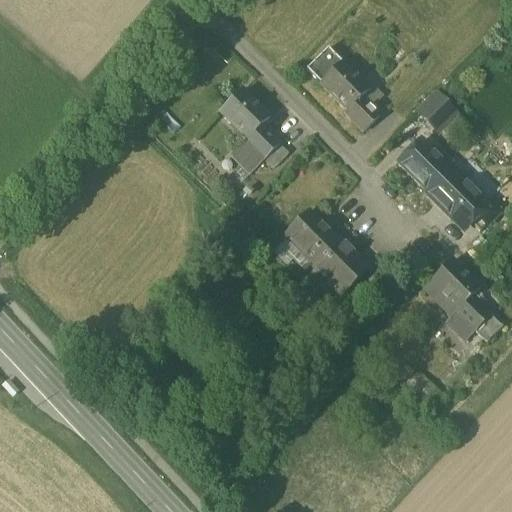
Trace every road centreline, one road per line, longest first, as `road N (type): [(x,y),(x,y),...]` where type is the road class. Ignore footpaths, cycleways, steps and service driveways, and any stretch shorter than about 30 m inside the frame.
road 1 (unclassified): [(204,11),(426,251)]
road 2 (unclassified): [(204,11),(0,244)]
road 3 (primary): [(173,511),(0,329)]
